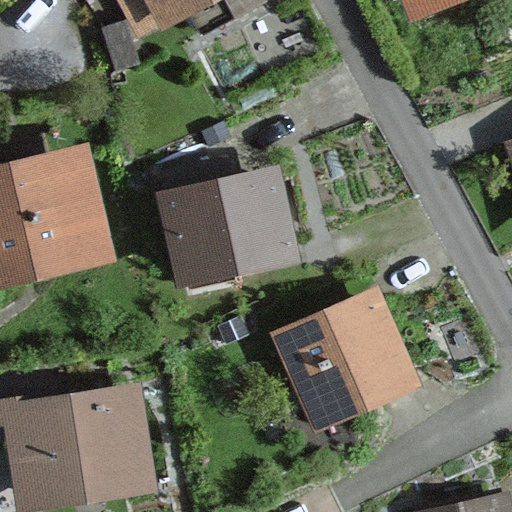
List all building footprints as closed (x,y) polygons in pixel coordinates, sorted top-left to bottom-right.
[(122,0),(133,19),(106,28),(118,67),(134,62),(125,32),(137,26),(184,0),(192,0),(205,25),(250,0),(122,0)] [(164,174),(184,269),(285,247),(271,182),(224,192),(218,162),(164,174)] [(0,265),(95,243),(77,165),(0,183),(0,265)] [(288,340),(320,413),(404,376),(372,303),(288,340)] [(0,510),(35,505),(33,494),(139,478),(127,397),(45,410),(43,395),(0,401),(0,417),(18,415),(20,429),(0,431),(0,510)]
